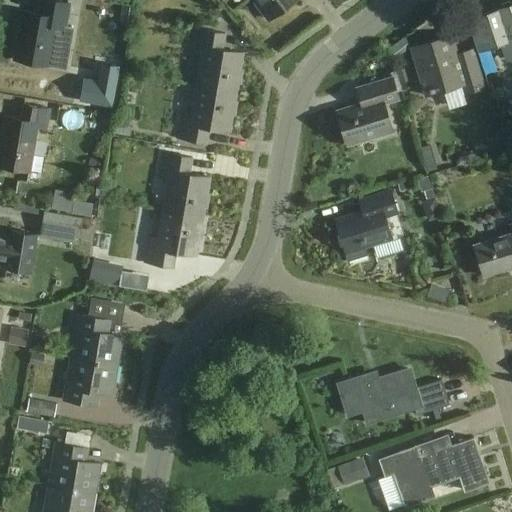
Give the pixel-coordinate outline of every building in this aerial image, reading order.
[(69,3),(53,0),(41,0),(40,14),(24,11),(15,59),(49,65),(56,27),(65,28),(69,3)] [(258,0),(259,0),(256,2),(269,19),(294,0),(258,0)] [(511,3),(490,10),(491,12),(469,19),(479,51),(505,42),(511,59),(511,58),(511,3)] [(202,55),(197,85),(236,92),(237,83),(239,83),(242,69),(240,68),(242,52),(222,49),(225,33),(197,28),(193,53),(202,55)] [(457,54),(452,35),(411,47),(426,95),(462,84),(465,93),(484,87),(473,49),(457,54)] [(83,77),(79,99),(111,104),(118,65),(100,62),(97,79),(83,77)] [(399,99),(392,77),(357,88),(362,103),(337,110),(347,145),(393,131),(384,103),(399,99)] [(234,101),(236,92),(197,85),(192,115),(182,114),(178,139),(206,143),(209,128),(229,131),(232,115),(234,115),(236,101),(234,101)] [(50,110),(24,105),(21,119),(5,116),(0,146),(0,165),(41,173),(43,157),(33,155),(38,127),(47,129),(50,110)] [(444,147),(428,147),(429,167),(444,167),(444,147)] [(164,209),(203,216),(204,207),(206,207),(209,193),(207,193),(209,176),(189,173),(192,157),(164,152),(160,177),(169,179),(164,209)] [(336,219),(347,254),(349,261),(367,256),(364,247),(392,238),(385,216),(398,212),(391,190),(360,200),(364,211),(336,219)] [(201,225),(203,216),(164,209),(159,239),(149,238),(145,263),(173,268),(176,252),(196,255),(199,239),(201,239),(203,225),(201,225)] [(44,210),(41,228),(82,234),(94,236),(96,219),(85,217),(44,210)] [(511,224),(510,225),(511,232),(474,245),(484,276),(511,266),(511,224)] [(11,237),(0,235),(0,259),(7,261),(6,267),(31,271),(37,235),(12,231),(11,237)] [(70,357),(118,365),(123,336),(110,333),(113,320),(77,314),(70,357)] [(14,344),(33,345),(33,330),(14,329),(14,344)] [(118,365),(70,357),(62,399),(97,405),(100,392),(113,394),(118,365)] [(414,388),(408,368),(362,382),(360,376),(337,383),(348,416),(364,411),(367,423),(415,408),(417,414),(426,411),(430,424),(453,417),(449,404),(450,404),(442,379),(414,388)] [(56,404),(29,399),(26,412),(54,417),(56,404)] [(476,441),(474,437),(435,451),(431,440),(415,445),(429,486),(462,474),(467,489),(488,482),(474,442),(476,441)] [(48,484),(96,493),(101,463),(87,461),(89,447),(55,442),(48,484)] [(346,463),(348,483),(374,480),(371,459),(346,463)] [(333,465),(335,488),(346,488),(345,465),(333,465)] [(92,511),(96,493),(48,484),(42,511),(92,511)]
